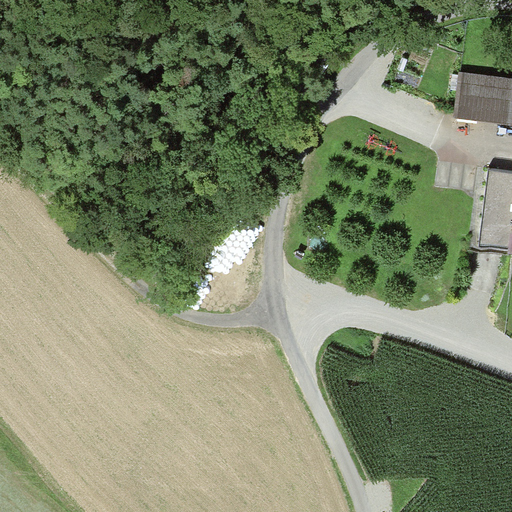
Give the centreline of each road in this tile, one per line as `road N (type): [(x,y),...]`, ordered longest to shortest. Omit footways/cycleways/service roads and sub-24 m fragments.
road 1 (track): [(511,147),(454,138),(376,99),(318,105),(268,212),(282,334),(360,511)]
road 2 (track): [(0,147),(140,290),(188,315),(220,320),(276,305)]
road 3 (track): [(511,4),(485,2),(405,23),(335,71),(318,105)]
